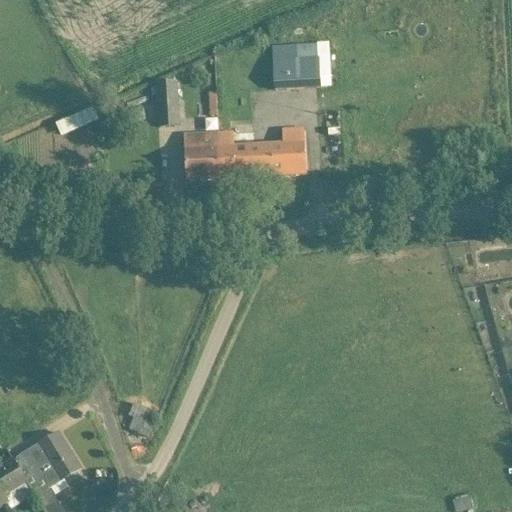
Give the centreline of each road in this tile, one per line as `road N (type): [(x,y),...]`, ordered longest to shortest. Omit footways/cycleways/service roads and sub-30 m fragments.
road 1 (unclassified): [(143,505),(254,256),(279,221)]
road 2 (unclassified): [(279,221),(151,226),(0,197)]
road 3 (unclassified): [(279,221),(511,202)]
